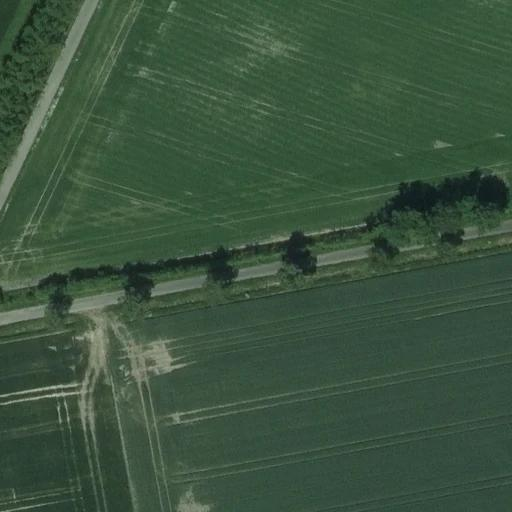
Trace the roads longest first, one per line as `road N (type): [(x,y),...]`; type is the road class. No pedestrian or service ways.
road 1 (unclassified): [(0,321),(511,228)]
road 2 (unclassified): [(90,0),(0,194)]
